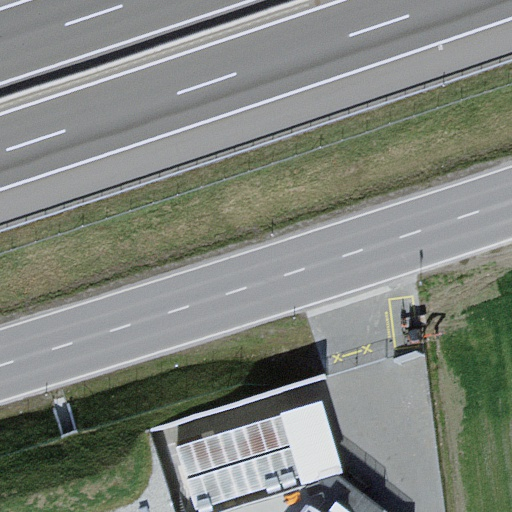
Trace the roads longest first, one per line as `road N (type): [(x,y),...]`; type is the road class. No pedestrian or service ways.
road 1 (tertiary): [(0,370),(511,203)]
road 2 (motorway): [(0,153),(458,0)]
road 3 (unknown): [(54,472),(220,424)]
road 4 (unknown): [(220,424),(353,385)]
road 5 (motorway): [(131,0),(0,43)]
road 6 (unknown): [(353,385),(380,511)]
road 7 (unknown): [(328,263),(353,385)]
